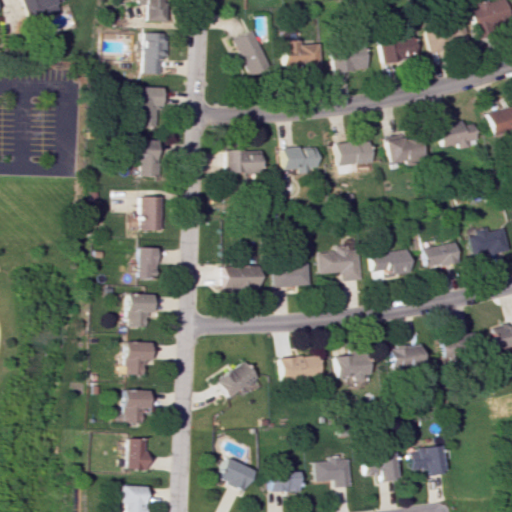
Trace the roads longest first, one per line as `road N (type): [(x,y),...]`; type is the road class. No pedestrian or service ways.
road 1 (residential): [(196,0),(174,511)]
road 2 (residential): [(191,115),(361,103),(511,67)]
road 3 (residential): [(182,327),(363,317)]
road 4 (residential): [(511,287),(363,317)]
